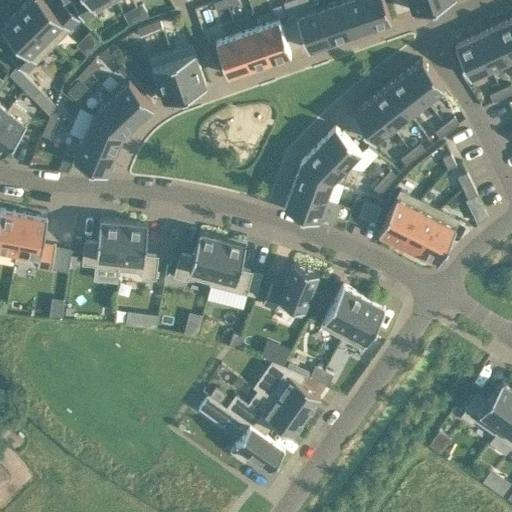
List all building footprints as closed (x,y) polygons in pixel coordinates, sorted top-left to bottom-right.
[(26,0),(18,8),(54,43),(80,17),(63,0),(54,9),(44,0),(26,0)] [(112,0),(73,0),(84,18),(97,11),(96,9),(112,0)] [(149,10),(143,0),(137,0),(123,8),(129,20),(149,10)] [(333,0),(318,5),(330,39),(350,32),(338,0),(333,0)] [(338,0),(350,32),(370,25),(361,0),(338,0)] [(361,0),(370,25),(392,18),(385,0),(361,0)] [(434,1),(433,0),(409,0),(413,8),(434,1)] [(330,39),(318,5),(296,13),(308,47),(330,39)] [(27,70),(54,43),(18,8),(1,25),(19,43),(10,53),(27,70)] [(511,15),(495,24),(510,56),(511,55),(511,15)] [(291,51),(279,17),(258,24),(270,58),(291,51)] [(164,26),(161,18),(149,22),(152,30),(164,26)] [(152,30),(149,22),(138,26),(141,34),(152,30)] [(101,34),(90,24),(76,39),(87,49),(101,34)] [(238,31),(249,65),(270,58),(258,24),(238,31)] [(510,56),(495,24),(476,33),(491,65),(510,56)] [(238,31),(216,38),(228,72),(249,65),(238,31)] [(476,33),(455,42),(470,75),(491,65),(476,33)] [(174,47),(171,48),(185,90),(189,89),(207,83),(192,41),(174,47)] [(113,49),(106,43),(98,52),(105,58),(113,49)] [(185,90),(171,48),(150,56),(164,97),(185,90)] [(94,56),(86,65),(92,71),(100,63),(94,56)] [(422,56),(405,70),(427,98),(444,84),(422,56)] [(6,68),(16,78),(24,70),(14,61),(6,68)] [(79,76),(84,80),(92,71),(86,65),(77,74),(79,76)] [(26,86),(32,79),(24,70),(16,78),(24,87),(26,86)] [(405,70),(388,83),(410,112),(427,98),(405,70)] [(84,80),(79,76),(69,87),(75,93),(87,83),(84,80)] [(113,93),(137,119),(154,104),(129,78),(113,93)] [(32,79),(26,86),(34,94),(41,88),(32,79)] [(511,82),(511,81),(501,86),(504,94),(511,90),(511,82)] [(388,83),(371,96),(393,125),(410,112),(388,83)] [(493,99),(504,94),(501,86),(490,91),(493,99)] [(93,111),(123,132),(137,119),(113,93),(93,111)] [(371,96),(353,110),(375,139),(393,125),(371,96)] [(0,117),(9,107),(0,99),(0,117)] [(31,114),(14,100),(9,107),(0,117),(0,150),(1,151),(0,152),(1,152),(31,114)] [(55,124),(60,114),(51,110),(47,121),(55,124)] [(123,132),(93,111),(93,112),(83,136),(116,150),(123,132)] [(454,113),(444,121),(450,128),(459,121),(454,113)] [(51,136),(55,124),(47,121),(42,132),(51,136)] [(450,128),(444,121),(435,128),(440,135),(450,128)] [(336,123),(320,139),(346,164),(362,148),(336,123)] [(116,150),(83,136),(74,157),(107,171),(116,150)] [(346,164),(320,139),(302,159),(333,178),(346,164)] [(410,147),(416,155),(425,147),(420,140),(410,147)] [(406,162),(416,155),(410,147),(401,155),(406,162)] [(443,155),(448,166),(456,162),(451,151),(443,155)] [(302,159),(292,184),(326,196),(333,178),(302,159)] [(390,167),(382,176),(389,182),(396,173),(390,167)] [(463,185),(472,181),(467,170),(458,175),(463,185)] [(389,182),(382,176),(374,185),(381,191),(389,182)] [(478,192),(472,181),(463,185),(469,196),(478,192)] [(326,196),(292,184),(285,205),(318,217),(326,196)] [(399,240),(420,197),(400,187),(378,230),(399,240)] [(364,198),(364,197),(356,194),(352,205),(360,208),(362,202),(364,198)] [(420,197),(399,240),(418,250),(440,207),(420,197)] [(378,203),(364,198),(362,202),(360,208),(359,212),(376,218),(381,204),(378,203)] [(352,205),(348,217),(356,220),(359,212),(360,208),(352,205)] [(0,246),(17,249),(24,210),(0,206),(0,207),(0,246)] [(440,207),(418,250),(438,260),(460,217),(440,207)] [(17,249),(15,259),(37,263),(52,266),(56,243),(43,240),(48,214),(24,210),(17,249)] [(119,268),(124,218),(100,215),(98,239),(85,238),(82,262),(119,266),(118,268),(119,268)] [(124,218),(119,268),(142,270),(142,275),(156,277),(159,253),(145,252),(148,220),(124,218)] [(210,283),(223,234),(200,228),(193,254),(180,251),(174,274),(188,278),(189,275),(210,280),(210,282),(210,283)] [(223,234),(210,283),(247,292),(253,269),(240,265),(246,240),(223,234)] [(73,238),(72,248),(82,249),(83,239),(73,238)] [(68,269),(71,245),(56,243),(52,266),(68,269)] [(294,259),(284,283),(271,278),(262,300),(276,306),(277,304),(301,313),(319,269),(294,259)] [(342,335),(364,292),(343,281),(320,324),(342,335)] [(364,292),(342,335),(363,346),(386,304),(364,292)] [(52,294),(49,315),(61,317),(64,296),(52,294)] [(147,312),(145,324),(156,325),(158,313),(147,312)] [(230,343),(239,346),(243,334),(233,331),(230,343)] [(279,343),(274,358),(283,362),(289,347),(279,343)] [(272,357),(253,383),(264,391),(268,386),(307,414),(321,394),(301,381),(307,372),(295,367),(283,362),(274,358),(272,357)] [(319,378),(325,367),(316,362),(310,373),(319,378)] [(325,367),(319,378),(328,383),(334,372),(325,367)] [(477,389),(461,412),(473,421),(475,418),(494,431),(511,405),(511,384),(502,378),(488,397),(477,389)] [(216,383),(210,392),(221,399),(227,391),(216,383)] [(236,391),(227,404),(265,431),(274,420),(293,434),(307,414),(268,386),(264,391),(258,387),(249,400),(236,391)] [(209,391),(199,405),(224,423),(228,416),(245,427),(230,448),(245,458),(250,450),(271,465),(285,445),(265,431),(227,404),(221,399),(210,392),(209,391)] [(511,405),(494,431),(509,442),(511,443),(511,405)] [(20,418),(9,406),(0,414),(0,432),(2,435),(20,418)] [(0,484),(11,474),(0,462),(0,484)]
